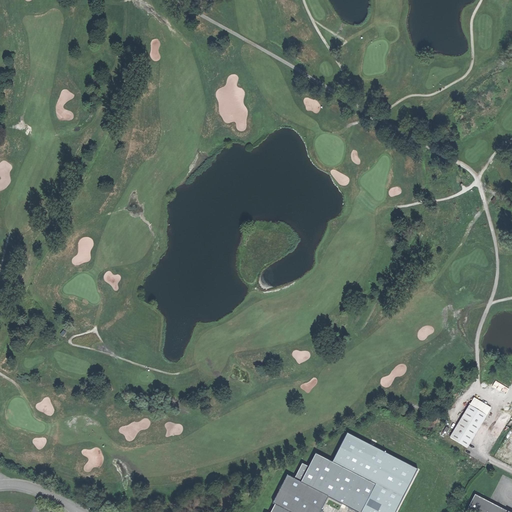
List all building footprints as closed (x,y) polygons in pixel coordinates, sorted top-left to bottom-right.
[(474,396),(470,404),(487,414),(491,407),(474,396)] [(450,436),(468,447),(487,414),(470,404),(450,436)] [(314,454),(300,481),(328,496),(360,511),(361,511),(375,484),(314,454)] [(287,475),(273,503),(275,505),(271,511),(319,511),(328,496),(300,481),(287,475)] [(511,511),(476,494),(468,511),(470,511),(511,511)]
